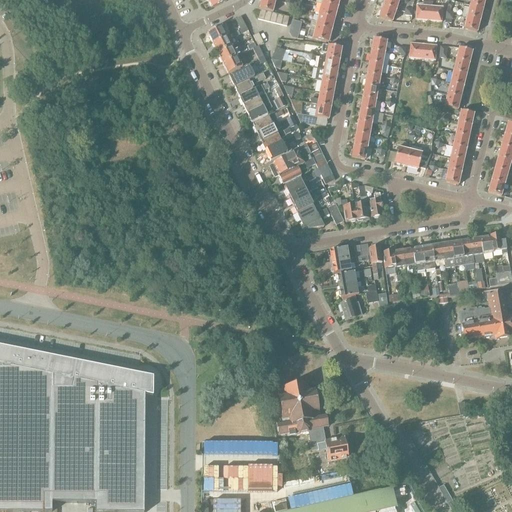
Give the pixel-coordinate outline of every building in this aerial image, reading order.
[(206,0),(211,9),(227,2),(225,0),(206,0)] [(260,10),(272,13),(275,1),(270,0),(261,0),(259,10),(260,10)] [(322,0),(321,4),(337,9),(339,3),(340,3),(340,0),(322,0)] [(384,0),(382,7),(396,11),(399,0),(384,0)] [(482,10),(484,2),(484,0),(470,0),(469,6),(482,10)] [(318,16),(334,20),(337,9),(321,4),(318,16)] [(429,7),(428,22),(441,23),(442,8),(441,8),(441,6),(431,5),(431,7),(429,7)] [(429,7),(416,6),(415,21),(428,22),(429,7)] [(469,6),(466,18),(479,21),(482,10),(469,6)] [(382,7),(378,19),(392,23),(396,11),(382,7)] [(260,10),(257,20),(263,21),(266,12),(260,10)] [(263,21),(269,23),(271,13),(266,12),(263,21)] [(271,13),(269,23),(275,24),(277,15),(271,13)] [(275,24),(281,26),(283,16),(277,15),(275,24)] [(283,16),(281,26),(286,27),(289,18),(283,16)] [(311,22),(310,26),(331,32),(334,20),(318,16),(316,23),(311,22)] [(445,16),(444,23),(453,24),(454,20),(452,19),(452,16),(445,16)] [(241,30),(244,29),(246,28),(240,17),(236,20),(241,30)] [(479,21),(466,18),(463,30),(476,33),(479,21)] [(297,40),(298,36),(301,24),(292,21),(288,33),(291,38),(297,40)] [(207,33),(212,44),(226,37),(221,26),(207,33)] [(306,38),(328,44),(328,42),(330,43),(331,37),(330,37),(331,32),(310,26),(306,38)] [(241,30),(232,34),(226,37),(212,44),(217,54),(231,47),(237,44),(234,38),(246,32),(244,29),(241,30)] [(13,46),(29,65),(44,51),(28,33),(13,46)] [(253,36),(258,47),(263,44),(258,33),(253,36)] [(386,42),(373,40),(370,52),(384,54),(386,42)] [(410,44),(408,59),(422,61),(423,46),(410,44)] [(339,61),(341,49),(322,46),(321,53),(326,54),(325,58),(339,61)] [(423,46),(422,61),(435,62),(437,47),(423,46)] [(217,54),(222,64),(236,57),(242,55),(239,49),(233,51),(231,47),(217,54)] [(263,57),(258,47),(256,48),(252,49),(257,60),(263,57)] [(275,47),(270,60),(281,62),(285,51),(275,47)] [(458,49),(455,61),(469,64),(471,52),(458,49)] [(370,52),(368,64),(382,66),(384,54),(370,52)] [(222,64),(227,74),(227,75),(242,68),(239,62),(244,60),(242,55),(236,57),(222,64)] [(317,69),(337,73),(339,61),(325,58),(319,57),(317,69)] [(270,60),(274,69),(280,70),(281,62),(270,60)] [(455,61),(452,73),(466,76),(469,64),(455,61)] [(368,64),(367,70),(366,75),(380,78),(382,66),(368,64)] [(234,87),(254,77),(249,67),(229,77),(234,87)] [(321,82),(335,85),(337,73),(317,69),(315,80),(321,82)] [(287,76),(276,73),(281,82),(285,83),(287,76)] [(452,73),(449,84),(463,87),(466,76),(452,73)] [(239,97),(255,90),(253,86),(265,80),(263,75),(235,89),(239,97)] [(366,75),(364,87),(377,90),(380,78),(366,75)] [(335,85),(321,82),(319,94),(332,96),(335,85)] [(239,97),(243,106),(259,98),(266,95),(264,91),(269,89),(267,84),(255,90),(239,97)] [(449,84),(446,96),(460,99),(463,87),(449,84)] [(293,92),(301,94),(302,91),(283,87),(286,95),(292,96),(293,92)] [(364,87),(362,99),(375,102),(377,90),(364,87)] [(274,91),(278,99),(280,98),(282,97),(278,89),(274,91)] [(332,96),(319,94),(316,106),(330,108),(332,96)] [(259,98),(243,106),(247,114),(263,107),(270,103),(266,95),(259,98)] [(460,99),(446,96),(443,108),(457,111),(460,99)] [(276,100),(281,109),(285,107),(280,98),(276,100)] [(360,111),(373,113),(375,102),(362,99),(360,111)] [(263,107),(247,114),(248,118),(248,119),(249,122),(251,122),(251,123),(267,116),(265,112),(272,108),(270,103),(263,107)] [(330,108),(316,106),(310,105),(309,110),(315,111),(314,118),(295,115),(300,125),(314,127),(316,119),(328,121),(330,108)] [(274,114),(252,125),(256,134),(277,124),(275,121),(277,119),(283,116),(281,111),(275,115),(274,114)] [(360,111),(357,122),(371,125),(376,126),(378,114),(373,113),(360,111)] [(459,112),(457,124),(471,127),(473,115),(459,112)] [(292,117),(287,120),(291,128),(296,126),(292,117)] [(355,134),(369,136),(371,125),(357,122),(355,134)] [(261,142),(276,134),(275,131),(281,128),(279,123),(277,124),(256,134),(261,142)] [(387,138),(390,128),(387,130),(383,124),(380,126),(384,132),(383,137),(387,138)] [(457,124),(454,135),(468,138),(471,127),(457,124)] [(511,125),(507,124),(503,136),(511,137),(511,125)] [(414,133),(411,135),(415,141),(418,139),(419,139),(421,129),(416,128),(414,134),(414,133)] [(276,134),(261,142),(265,151),(266,151),(281,143),(279,139),(285,136),(285,135),(290,133),(288,129),(276,134)] [(353,144),(353,146),(367,148),(369,136),(355,134),(354,142),(353,144)] [(281,143),(266,151),(267,152),(266,154),(270,161),(286,153),(284,151),(289,148),(287,145),(289,144),(300,139),(298,135),(288,140),(287,139),(281,143)] [(454,135),(452,147),(466,150),(468,138),(454,135)] [(511,137),(503,136),(500,147),(511,150),(511,137)] [(394,164),(393,165),(405,168),(409,151),(406,150),(407,147),(406,144),(404,143),(402,142),(399,143),(398,145),(397,148),(396,154),(394,164)] [(309,153),(319,148),(316,143),(307,147),(309,153)] [(278,176),(303,164),(313,160),(312,158),(309,153),(307,147),(306,146),(296,150),(297,152),(272,164),(278,176)] [(351,158),(364,161),(367,149),(367,148),(353,146),(353,148),(352,150),(351,158)] [(452,147),(449,159),(463,162),(466,150),(452,147)] [(511,150),(500,147),(497,158),(511,162),(511,157),(511,150)] [(312,158),(321,153),(319,148),(309,153),(312,158)] [(409,151),(405,168),(417,171),(418,167),(425,170),(431,153),(431,148),(429,148),(428,150),(423,149),(422,151),(421,154),(409,151)] [(314,163),(324,159),(321,153),(312,158),(313,160),(314,163)] [(511,162),(497,158),(494,170),(507,174),(511,162)] [(317,169),(326,164),(324,159),(314,163),(315,164),(314,164),(315,165),(317,169)] [(449,159),(446,171),(460,174),(463,162),(449,159)] [(282,183),(282,184),(300,175),(298,172),(304,169),(304,170),(315,165),(314,164),(315,164),(314,163),(313,160),(303,164),(278,176),(280,179),(280,181),(282,183)] [(317,170),(319,174),(329,170),(326,164),(317,169),(317,170)] [(320,176),(319,174),(317,170),(312,173),(312,174),(315,178),(320,176)] [(319,174),(322,180),(332,175),(329,170),(319,174)] [(441,170),(439,181),(444,182),(444,183),(458,186),(460,174),(446,171),(441,170)] [(494,170),(490,182),(504,186),(507,174),(494,170)] [(296,182),(283,188),(287,197),(310,185),(308,182),(315,178),(312,174),(296,182)] [(334,181),(332,175),(322,180),(324,185),(334,181)] [(490,182),(487,193),(501,197),(504,186),(490,182)] [(287,197),(292,205),(307,197),(305,194),(312,190),(312,189),(316,187),(314,183),(310,185),(287,197)] [(350,183),(350,184),(351,189),(358,188),(360,204),(353,205),(356,220),(357,220),(358,221),(361,221),(362,219),(367,218),(365,203),(366,203),(365,192),(364,187),(358,188),(357,186),(358,185),(350,183)] [(296,214),(312,205),(310,202),(316,199),(316,198),(324,193),(323,190),(307,197),(292,205),(296,214)] [(380,211),(381,211),(378,195),(373,196),(374,202),(368,203),(371,218),(373,217),(374,218),(378,218),(379,216),(381,216),(380,211)] [(312,205),(296,214),(300,222),(320,212),(319,209),(329,204),(326,198),(312,205)] [(356,220),(353,205),(347,206),(346,201),(340,201),(341,207),(343,207),(345,222),(350,221),(351,222),(354,222),(355,220),(356,220)] [(320,212),(300,222),(304,229),(307,227),(308,230),(323,227),(318,218),(321,216),(322,219),(330,215),(335,226),(343,223),(334,205),(320,212)] [(506,254),(504,241),(500,242),(499,235),(489,236),(491,253),(501,251),(502,255),(506,254)] [(492,254),(491,253),(489,236),(483,237),(482,238),(481,238),(482,240),(479,240),(482,255),(492,254)] [(483,263),(482,255),(479,240),(477,240),(477,239),(470,240),(473,264),(478,264),(483,263)] [(473,264),(470,240),(462,241),(462,243),(460,243),(463,266),(473,264)] [(451,243),(450,242),(454,267),(463,266),(460,243),(458,243),(458,242),(457,242),(455,241),(452,242),(451,243)] [(444,269),(454,267),(450,242),(449,243),(448,242),(445,243),(444,244),(441,245),(444,266),(444,269)] [(444,266),(441,245),(437,245),(436,244),(433,245),(432,246),(431,245),(433,263),(434,268),(444,266)] [(367,245),(358,247),(360,257),(367,256),(369,256),(368,249),(367,249),(367,245)] [(424,249),(421,249),(424,271),(434,269),(434,268),(433,263),(431,245),(430,246),(429,245),(425,246),(424,247),(423,247),(424,249)] [(368,249),(369,256),(372,276),(377,275),(375,264),(381,263),(378,247),(377,248),(376,247),(373,247),(372,248),(368,249)] [(328,256),(330,257),(331,262),(354,258),(353,254),(348,255),(347,248),(329,251),(329,252),(327,252),(328,256)] [(414,266),(415,272),(424,271),(421,249),(419,249),(419,248),(411,249),(414,266)] [(402,252),(404,267),(414,266),(411,249),(404,250),(404,252),(402,252)] [(392,251),(394,269),(404,267),(402,252),(400,252),(399,251),(398,251),(397,250),(392,251)] [(392,251),(382,253),(385,274),(395,273),(394,269),(392,251)] [(354,258),(331,262),(331,267),(330,268),(331,272),(332,273),(333,273),(350,270),(349,264),(368,261),(367,256),(360,257),(354,258)] [(502,266),(498,267),(494,267),(496,279),(495,279),(497,286),(511,284),(510,272),(509,267),(502,268),(502,266)] [(336,276),(335,277),(335,281),(337,281),(338,283),(338,286),(356,283),(359,282),(359,279),(355,279),(354,272),(336,275),(336,276)] [(497,286),(495,279),(488,280),(490,287),(497,286)] [(468,291),(468,290),(467,283),(466,281),(466,282),(457,283),(457,284),(458,293),(468,291)] [(339,291),(337,292),(338,296),(340,297),(340,298),(341,297),(354,295),(358,295),(356,283),(338,286),(339,290),(339,291)] [(419,292),(418,292),(419,298),(420,298),(429,296),(427,286),(418,287),(419,292)] [(487,296),(489,310),(486,311),(485,310),(475,311),(475,310),(467,311),(467,313),(459,314),(463,340),(494,335),(494,340),(511,337),(510,333),(511,332),(511,317),(506,318),(502,293),(501,293),(500,289),(486,291),(487,296)] [(365,294),(366,300),(367,304),(378,302),(376,296),(376,292),(365,294)] [(376,296),(378,302),(379,307),(387,306),(385,294),(376,296)] [(342,300),(342,304),(340,305),(344,321),(361,316),(357,303),(356,300),(354,295),(341,297),(342,300)] [(390,303),(400,301),(399,295),(388,297),(390,303)] [(437,345),(435,332),(426,334),(428,346),(437,345)] [(281,346),(275,347),(277,359),(284,357),(281,346)] [(0,511),(51,511),(51,503),(95,504),(94,511),(143,511),(145,395),(152,397),(153,378),(0,347),(0,511)] [(324,442),(323,435),(324,434),(324,431),(322,431),(322,428),(328,427),(325,415),(319,416),(314,389),(308,390),(306,383),(282,388),(284,394),(277,395),(282,423),(276,424),(278,436),(289,434),(289,437),(308,434),(310,444),(316,443),(324,442)] [(464,403),(457,404),(459,416),(466,415),(464,403)] [(324,442),(328,463),(348,459),(344,438),(324,442)] [(204,453),(214,454),(214,443),(204,443),(204,453)] [(318,451),(316,443),(310,444),(311,452),(318,451)] [(204,467),(204,491),(244,491),(244,468),(231,468),(231,467),(204,467)] [(443,486),(438,489),(451,511),(456,509),(452,501),(443,486)] [(213,511),(240,511),(240,500),(213,500),(213,511)]
